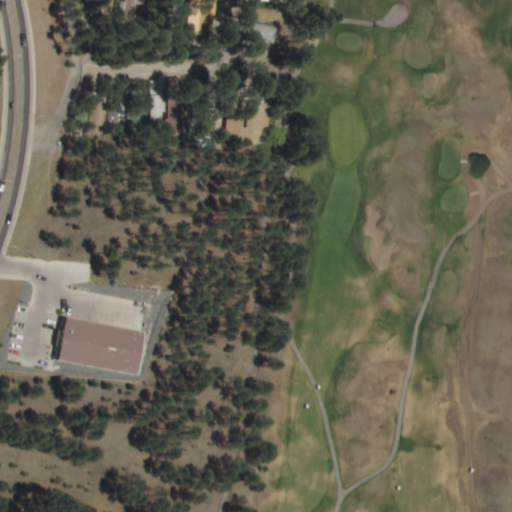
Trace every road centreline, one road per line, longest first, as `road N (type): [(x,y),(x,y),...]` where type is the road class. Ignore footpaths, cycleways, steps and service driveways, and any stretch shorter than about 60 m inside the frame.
road 1 (track): [(330,0),(294,94),(279,283),(280,312),(327,421),(342,495)]
road 2 (track): [(511,190),(488,198),(437,262),(390,461),(342,495),(335,511)]
road 3 (primary): [(0,223),(16,168),(22,80),(11,0)]
